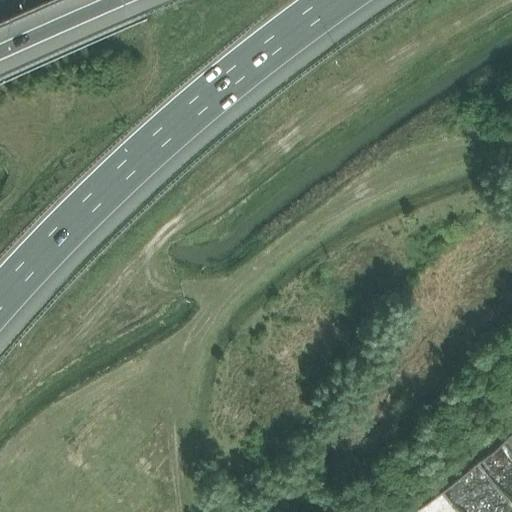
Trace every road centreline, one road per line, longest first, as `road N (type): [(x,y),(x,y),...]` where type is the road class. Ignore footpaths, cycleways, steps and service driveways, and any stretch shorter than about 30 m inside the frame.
road 1 (track): [(511,9),(242,174),(0,407)]
road 2 (motorway): [(0,298),(145,145),(333,0)]
road 3 (motorway): [(0,51),(117,0)]
